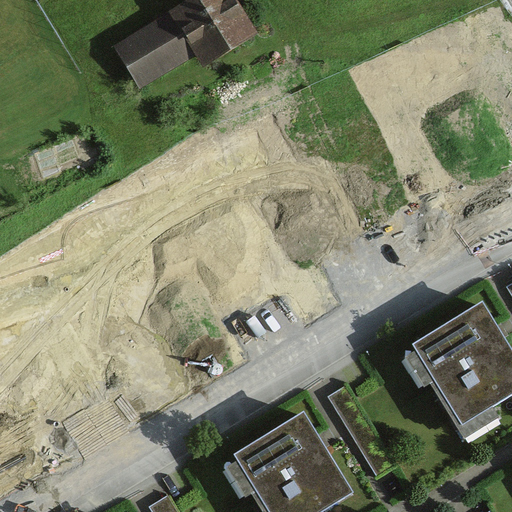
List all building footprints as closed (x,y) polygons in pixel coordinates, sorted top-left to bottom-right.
[(254,42),(228,0),(196,0),(110,53),(137,96),(193,63),(200,74),(254,42)] [(427,341),(412,350),(467,438),(511,409),(511,407),(506,398),(511,394),(511,323),(493,294),(424,337),(427,341)] [(398,464),(350,383),(333,393),(382,474),(398,464)] [(244,446),(248,452),(234,460),(266,511),(326,511),(324,508),(363,483),(312,403),(244,446)] [(180,511),(170,495),(153,504),(157,511),(180,511)]
